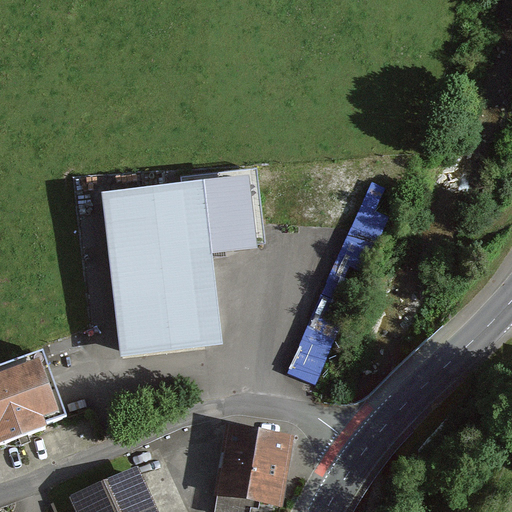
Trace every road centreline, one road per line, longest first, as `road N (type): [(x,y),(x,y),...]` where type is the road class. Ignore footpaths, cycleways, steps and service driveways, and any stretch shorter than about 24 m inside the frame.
road 1 (unclassified): [(0,494),(228,405),(303,412),(362,452)]
road 2 (tertiary): [(362,452),(511,299)]
